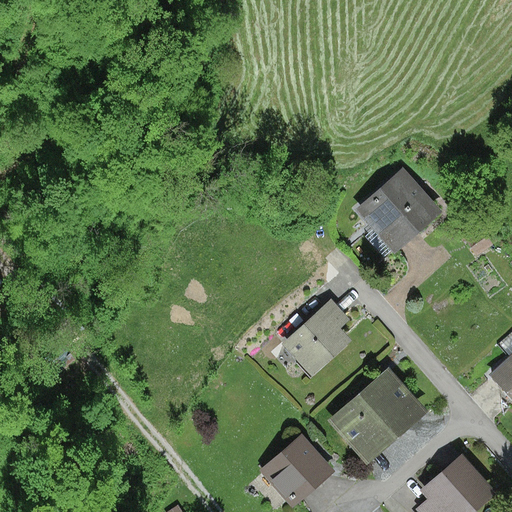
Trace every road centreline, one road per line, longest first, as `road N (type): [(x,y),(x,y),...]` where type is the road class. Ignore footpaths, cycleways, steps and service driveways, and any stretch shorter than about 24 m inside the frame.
road 1 (track): [(217,511),(0,250)]
road 2 (residential): [(361,287),(471,414)]
road 3 (residential): [(343,511),(388,487),(471,414)]
road 4 (track): [(0,127),(31,0)]
